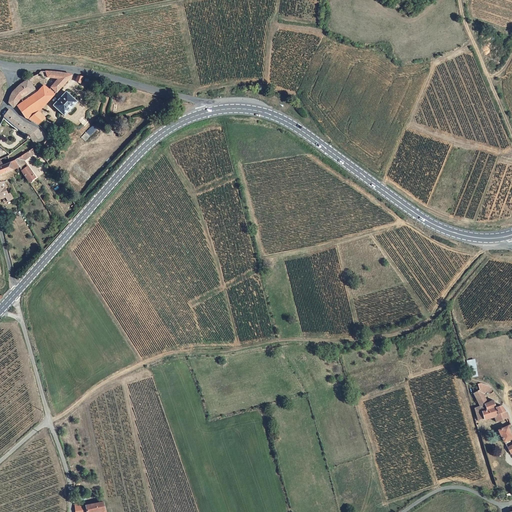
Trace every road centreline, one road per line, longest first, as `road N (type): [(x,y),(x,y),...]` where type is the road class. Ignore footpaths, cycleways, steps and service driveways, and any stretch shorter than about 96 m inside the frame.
road 1 (track): [(50,421),(157,356),(389,336),(422,324),(440,301)]
road 2 (primary): [(505,236),(476,238),(426,220),(271,113),(213,110)]
road 3 (primary): [(213,110),(146,145),(16,292)]
road 4 (unclassified): [(213,110),(71,68),(16,66)]
road 5 (track): [(511,131),(459,0)]
road 6 (unclassified): [(511,502),(457,485),(402,511)]
